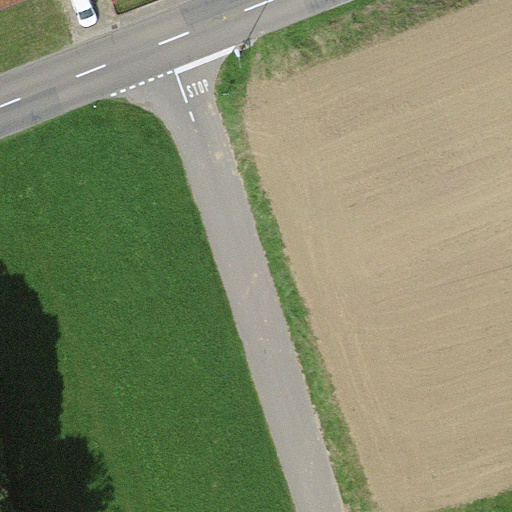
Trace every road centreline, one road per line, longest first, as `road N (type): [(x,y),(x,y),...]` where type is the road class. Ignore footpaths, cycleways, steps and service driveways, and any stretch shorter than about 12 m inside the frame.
road 1 (unclassified): [(324,511),(166,42)]
road 2 (tertiary): [(166,42),(0,108)]
